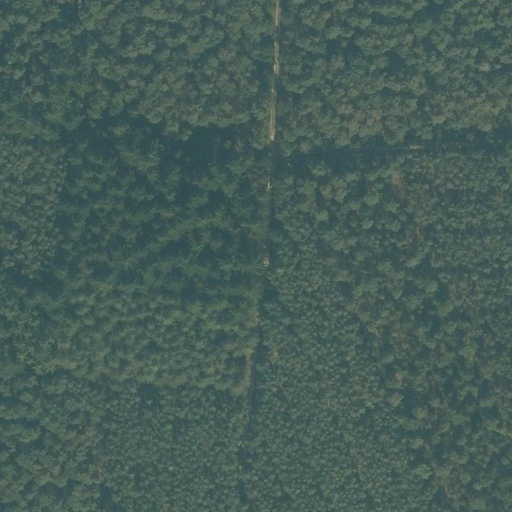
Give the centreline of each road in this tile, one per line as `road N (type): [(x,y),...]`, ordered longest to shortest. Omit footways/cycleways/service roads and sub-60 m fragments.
road 1 (track): [(87,0),(54,280),(52,371),(114,511)]
road 2 (track): [(441,511),(275,150)]
road 3 (track): [(0,128),(275,150)]
road 4 (track): [(0,277),(258,288)]
road 5 (track): [(275,150),(511,142)]
road 6 (track): [(230,511),(258,288)]
road 7 (track): [(278,0),(275,150)]
road 8 (track): [(258,288),(275,150)]
